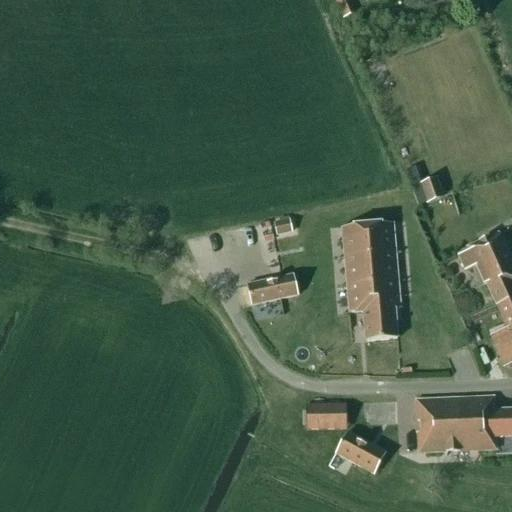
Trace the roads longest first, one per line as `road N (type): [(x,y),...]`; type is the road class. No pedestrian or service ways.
road 1 (residential): [(511,385),(298,384),(263,361),(233,314)]
road 2 (track): [(233,314),(186,267),(0,221)]
